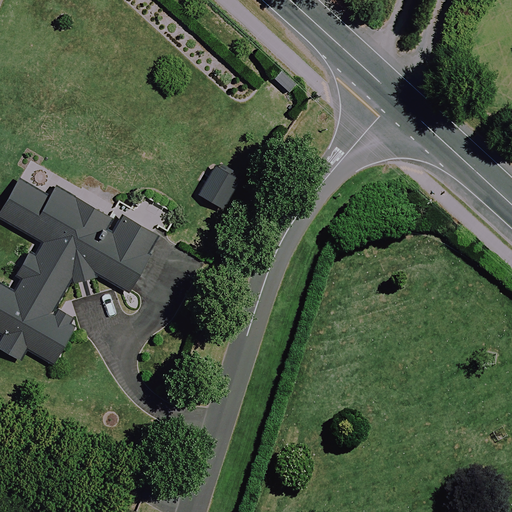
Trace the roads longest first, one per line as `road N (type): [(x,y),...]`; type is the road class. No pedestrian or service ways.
road 1 (residential): [(395,97),(275,250),(191,511)]
road 2 (residential): [(395,97),(511,205)]
road 3 (residential): [(289,0),(395,97)]
